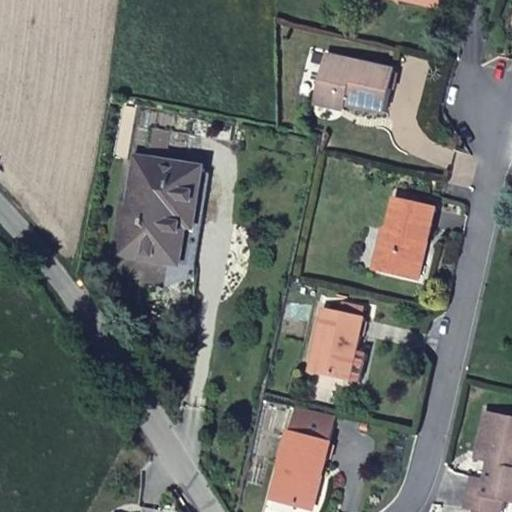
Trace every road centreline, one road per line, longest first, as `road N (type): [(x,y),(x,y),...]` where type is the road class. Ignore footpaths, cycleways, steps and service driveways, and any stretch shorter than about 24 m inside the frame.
road 1 (residential): [(496,106),(497,162),(417,494),(404,511)]
road 2 (unclassified): [(0,219),(93,315),(209,511)]
